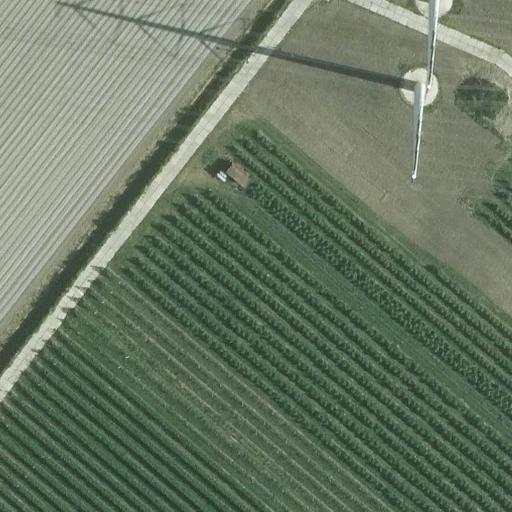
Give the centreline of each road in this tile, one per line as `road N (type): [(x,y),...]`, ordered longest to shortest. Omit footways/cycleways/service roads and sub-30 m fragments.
road 1 (track): [(0,390),(302,0)]
road 2 (track): [(352,0),(511,72)]
